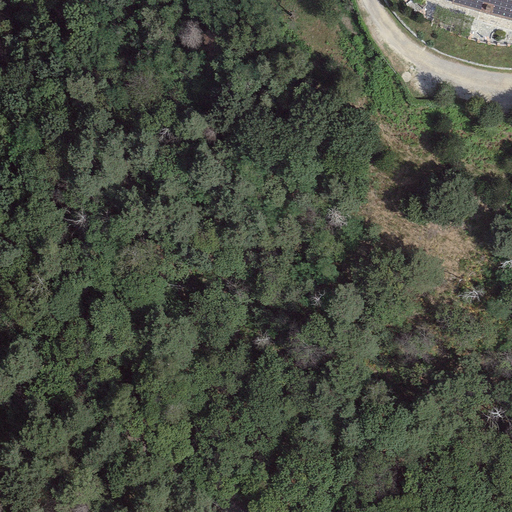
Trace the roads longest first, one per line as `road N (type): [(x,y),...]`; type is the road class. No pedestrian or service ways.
road 1 (unclassified): [(0,322),(112,428),(170,470),(205,475),(259,511)]
road 2 (unclassified): [(511,87),(425,64),(391,36),(368,0)]
